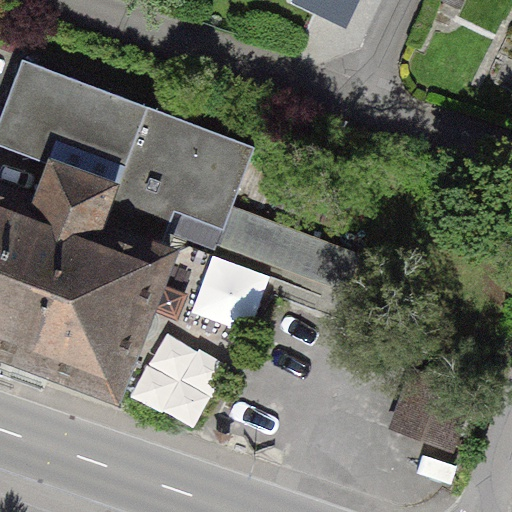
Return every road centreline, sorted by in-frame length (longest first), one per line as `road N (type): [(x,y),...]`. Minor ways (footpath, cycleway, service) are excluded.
road 1 (residential): [(94,0),(358,101)]
road 2 (primary): [(0,431),(228,511)]
road 3 (residential): [(358,101),(511,158)]
